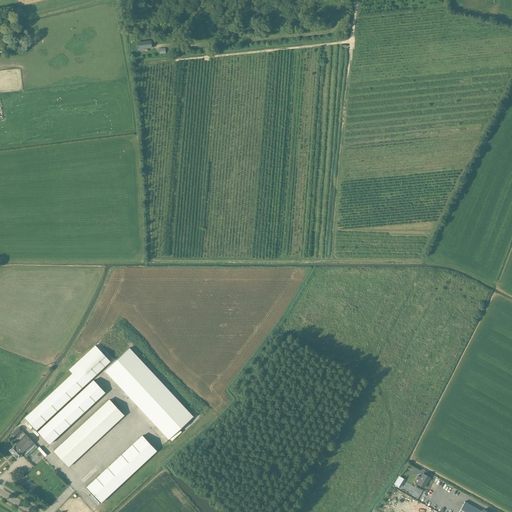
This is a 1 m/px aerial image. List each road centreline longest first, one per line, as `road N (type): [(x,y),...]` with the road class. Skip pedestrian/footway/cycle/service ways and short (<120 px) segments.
road 1 (track): [(357,0),(350,42),(175,60)]
road 2 (track): [(350,42),(331,259)]
